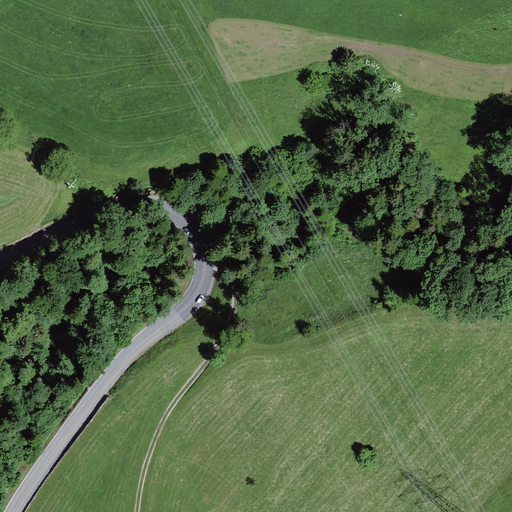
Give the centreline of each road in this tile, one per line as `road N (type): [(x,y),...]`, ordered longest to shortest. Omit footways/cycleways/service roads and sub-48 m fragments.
road 1 (tertiary): [(0,260),(101,211),(142,204),(186,223),(207,263),(189,305),(106,382),(13,511)]
road 2 (track): [(139,511),(163,424),(225,339),(234,312),(232,267),(207,263)]
